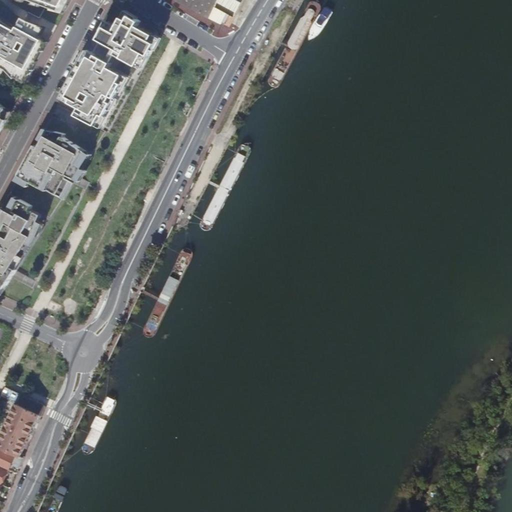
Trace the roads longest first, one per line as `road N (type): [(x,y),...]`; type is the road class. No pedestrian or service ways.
road 1 (secondary): [(90,353),(139,236),(237,49)]
road 2 (residential): [(95,0),(0,175)]
road 3 (secondary): [(15,511),(90,353)]
